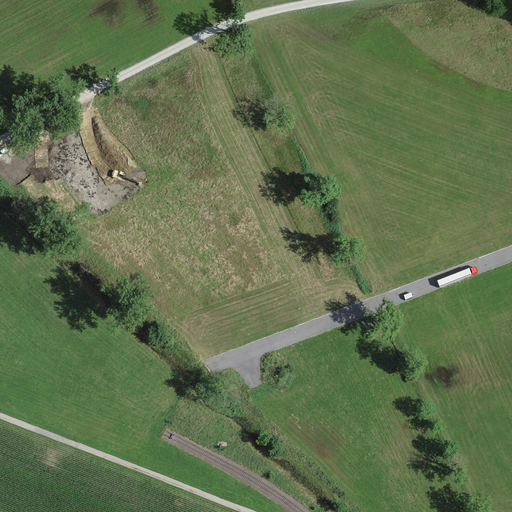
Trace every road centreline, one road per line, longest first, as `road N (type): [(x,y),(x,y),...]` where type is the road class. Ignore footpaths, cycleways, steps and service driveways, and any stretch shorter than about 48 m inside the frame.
road 1 (track): [(341,0),(263,11),(210,32),(0,141)]
road 2 (residential): [(511,252),(209,366)]
road 3 (track): [(0,416),(248,511)]
